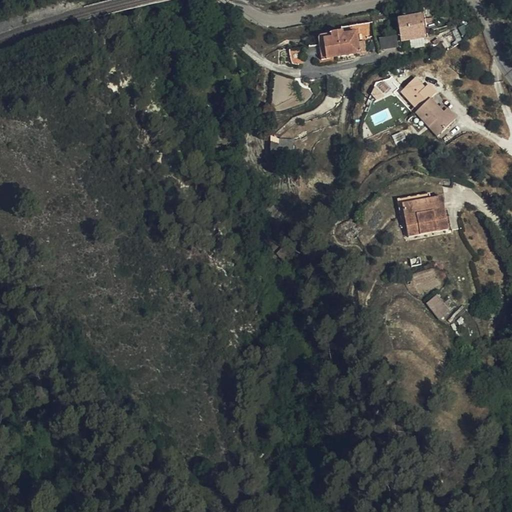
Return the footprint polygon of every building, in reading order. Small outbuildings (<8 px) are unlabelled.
[(402,43),(429,38),(425,16),(421,17),(421,13),(397,17),(402,43)] [(328,53),(323,54),(324,60),(363,53),(363,55),(370,54),(368,42),(361,43),(357,25),(342,28),(343,33),(319,37),(321,47),(326,46),(328,53)] [(396,37),(380,38),(381,49),(397,47),(396,37)] [(400,92),(417,111),(429,100),(432,97),(424,88),(416,79),(400,92)] [(429,85),(424,88),(432,97),(436,93),(429,85)] [(415,113),(422,122),(431,102),(429,100),(417,111),(415,113)] [(233,104),(223,101),(219,112),(228,116),(233,104)] [(431,102),(422,122),(436,138),(451,125),(437,109),(431,102)] [(437,109),(451,125),(456,121),(442,105),(437,109)] [(401,229),(406,228),(414,227),(416,236),(449,231),(444,198),(423,201),(422,195),(396,200),(401,229)] [(414,227),(406,228),(407,238),(416,236),(414,227)] [(431,334),(442,328),(432,309),(422,315),(431,334)]
